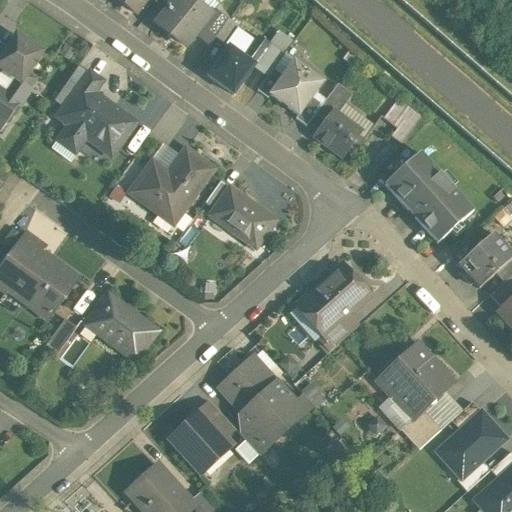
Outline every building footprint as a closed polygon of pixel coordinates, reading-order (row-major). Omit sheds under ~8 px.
[(115,0),(134,14),(144,0),(115,0)] [(197,12),(182,0),(177,0),(172,6),(157,24),(186,47),(196,35),(211,16),(201,8),(197,12)] [(211,16),(196,35),(210,46),(215,39),(228,21),(215,12),(211,16)] [(228,21),(215,39),(225,46),(237,29),(238,30),(240,27),(229,20),(228,21)] [(270,44),(246,27),(242,33),(256,43),(245,58),(255,65),(270,44)] [(16,36),(4,55),(0,52),(0,71),(1,70),(16,80),(5,98),(18,107),(31,89),(30,89),(37,78),(29,72),(42,54),(16,36)] [(245,58),(231,48),(219,65),(218,63),(208,76),(234,94),(255,65),(245,58)] [(323,83),(294,61),(282,78),(270,96),(298,117),(299,117),(312,99),(323,83)] [(273,71),(258,92),(268,99),(270,96),(282,78),(273,71)] [(137,125),(95,95),(104,83),(91,74),(58,120),(69,128),(63,136),(80,148),(82,146),(84,147),(88,141),(112,159),(137,125)] [(322,107),(317,114),(327,122),(334,112),(335,113),(349,94),(338,85),(322,107)] [(0,94),(0,117),(8,123),(18,107),(5,98),(0,94)] [(322,107),(312,99),(299,117),(298,117),(296,120),(307,128),(317,114),(322,107)] [(421,120),(397,102),(383,120),(396,130),(391,138),(401,146),(421,120)] [(335,113),(334,112),(327,122),(315,138),(342,159),(359,137),(362,133),(335,113)] [(359,137),(348,152),(354,156),(365,142),(359,137)] [(186,151),(164,181),(148,170),(130,195),(159,216),(167,204),(183,216),(215,172),(186,151)] [(472,213),(420,154),(384,186),(407,212),(409,211),(415,218),(414,219),(437,245),(472,213)] [(221,184),(206,204),(215,211),(230,191),(221,184)] [(276,223),(230,191),(215,211),(211,218),(256,250),(276,223)] [(46,251),(24,235),(0,267),(0,290),(7,295),(14,286),(35,301),(30,308),(49,322),(79,281),(43,255),(46,251)] [(511,257),(492,236),(457,268),(478,291),(495,275),(511,259),(511,257)] [(511,259),(495,275),(503,284),(511,276),(511,259)] [(342,268),(300,305),(326,333),(327,335),(347,317),(368,298),(342,268)] [(511,276),(503,284),(490,296),(503,311),(511,302),(511,276)] [(159,334),(107,296),(84,328),(136,366),(159,334)] [(511,302),(503,311),(499,314),(511,328),(511,302)] [(347,317),(327,335),(326,333),(318,340),(330,354),(358,329),(347,317)] [(77,330),(65,321),(45,349),(57,357),(77,330)] [(453,384),(418,345),(377,383),(411,421),(412,422),(422,412),(453,384)] [(252,359),(219,389),(243,415),(276,384),(252,359)] [(243,415),(239,418),(249,429),(259,440),(260,439),(296,406),(295,404),(276,384),(243,415)] [(296,406),(260,439),(268,448),(312,407),(303,397),(295,404),(296,406)] [(234,429),(210,403),(201,411),(225,437),(234,429)] [(452,424),(460,434),(481,416),(472,406),(452,424)] [(201,414),(171,441),(170,439),(168,441),(200,476),(202,474),(200,473),(230,446),(231,447),(233,446),(225,437),(201,411),(199,412),(201,414)] [(441,433),(422,412),(412,422),(411,421),(399,432),(418,453),(441,433)] [(505,442),(481,415),(481,416),(460,434),(437,454),(461,481),(481,463),(505,442)] [(249,429),(240,437),(258,457),(268,448),(260,439),(259,440),(249,429)] [(490,473),(498,482),(511,469),(511,457),(510,455),(490,473)] [(466,495),(490,473),(481,463),(461,481),(457,485),(466,495)] [(192,503),(158,466),(128,493),(144,511),(190,511),(195,508),(196,507),(192,503)] [(511,511),(511,469),(498,482),(475,503),(482,511),(511,511)] [(217,511),(202,494),(192,503),(196,507),(195,508),(198,511),(217,511)]
